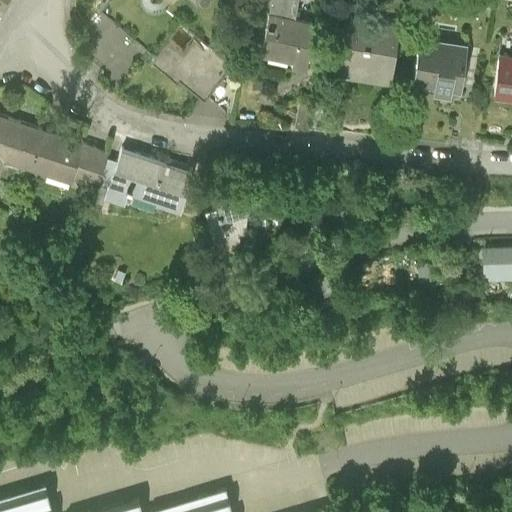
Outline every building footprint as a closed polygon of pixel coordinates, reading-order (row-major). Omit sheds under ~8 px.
[(179,11),(166,0),(98,0),(153,44),(165,28),(179,11)] [(292,0),(264,0),(258,34),(290,41),(289,48),(303,51),(307,29),(304,28),(309,6),(292,2),(292,0)] [(342,20),(338,20),(335,46),(368,51),(367,58),(386,61),(393,9),(344,2),(342,20)] [(462,31),(416,24),(410,63),(413,64),(413,58),(426,60),(425,64),(455,69),(455,70),(457,70),(462,31)] [(165,28),(153,44),(149,48),(175,69),(177,66),(202,86),(204,82),(226,56),(230,51),(204,30),(201,34),(192,27),(181,40),(165,28)] [(511,37),(496,35),(490,75),(492,75),(493,69),(506,71),(505,75),(511,75),(511,37)] [(226,56),(204,82),(224,98),(225,96),(229,97),(237,64),(226,56)] [(308,115),(312,94),(299,91),(293,115),(307,118),(308,115)] [(312,94),(308,115),(334,118),(336,94),(313,92),(312,94)] [(13,108),(0,103),(0,150),(1,145),(13,108)] [(39,116),(13,108),(1,145),(29,154),(31,148),(69,160),(67,167),(68,167),(71,160),(80,131),(81,129),(79,129),(78,132),(38,119),(39,116)] [(80,131),(71,160),(96,169),(103,145),(105,139),(80,131)] [(190,158),(118,135),(114,149),(103,183),(121,188),(126,176),(158,186),(156,192),(177,199),(190,158)] [(103,183),(114,149),(103,145),(96,169),(92,179),(103,183)] [(204,199),(218,250),(240,244),(243,222),(256,221),(254,206),(252,206),(252,205),(251,204),(251,203),(250,202),(249,202),(248,201),(246,201),(245,201),(248,174),(213,183),(217,195),(204,199)] [(511,235),(507,236),(482,237),(483,258),(511,256),(511,235)] [(0,511),(322,511),(322,508),(306,511),(233,511),(227,487),(152,507),(153,511),(144,511),(140,496),(81,511),(56,511),(48,481),(0,493),(0,511)]
